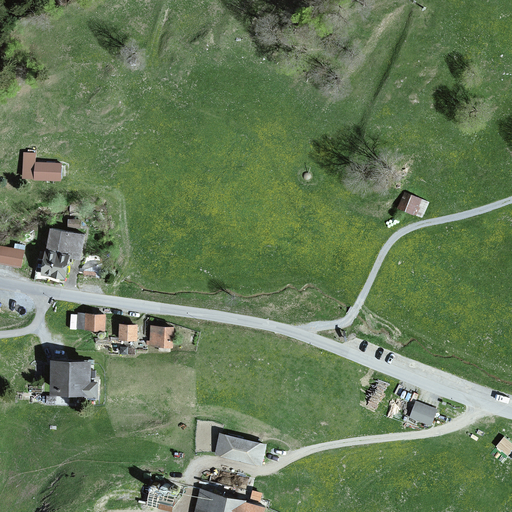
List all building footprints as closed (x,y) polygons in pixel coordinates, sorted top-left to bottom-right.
[(38,154),(26,153),(24,176),(64,179),(66,163),(38,160),(38,154)] [(426,201),(403,193),(397,209),(420,218),(426,201)] [(82,218),(69,218),(69,226),(82,226),(82,218)] [(53,225),(49,246),(74,251),(84,252),(88,232),(53,225)] [(27,250),(1,245),(0,249),(0,261),(24,267),(27,250)] [(40,257),(37,271),(69,277),(74,251),(49,246),(46,259),(40,257)] [(87,312),(79,311),(78,327),(107,330),(108,312),(87,310),(87,312)] [(141,324),(123,323),(122,340),(140,340),(141,324)] [(175,324),(152,323),(151,345),(160,345),(160,351),(171,351),(172,346),(175,346),(175,324)] [(94,358),(51,357),(50,395),(99,395),(99,380),(94,380),(94,358)] [(440,409),(419,402),(413,417),(435,424),(440,409)] [(268,444),(222,434),(217,455),(264,465),(268,444)] [(511,441),(506,437),(498,449),(510,457),(511,455),(511,441)] [(244,511),(248,497),(201,486),(194,511),(244,511)] [(252,498),(248,497),(244,511),(266,511),(268,504),(261,502),(264,491),(254,489),(252,498)]
